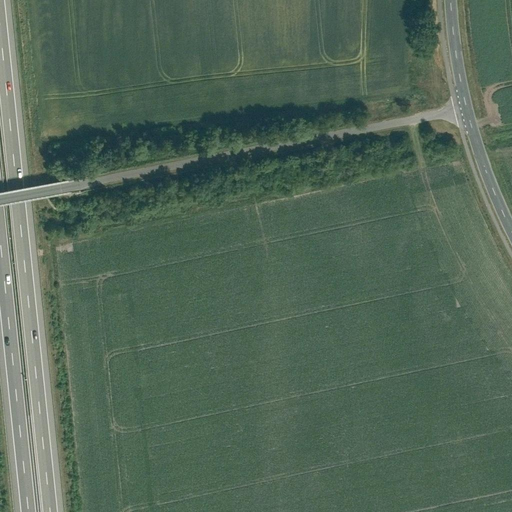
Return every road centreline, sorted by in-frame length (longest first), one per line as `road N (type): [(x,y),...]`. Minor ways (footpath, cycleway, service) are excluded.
road 1 (unclassified): [(0,193),(467,109)]
road 2 (motorway): [(48,511),(0,46)]
road 3 (motorway): [(0,248),(27,511)]
road 4 (tertiary): [(511,235),(467,109)]
